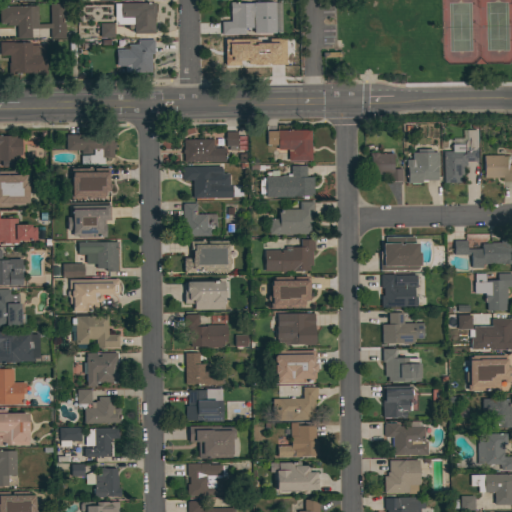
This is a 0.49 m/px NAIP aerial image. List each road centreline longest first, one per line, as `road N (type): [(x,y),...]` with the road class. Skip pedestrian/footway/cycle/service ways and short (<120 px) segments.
road 1 (tertiary): [(0,107),(511,99)]
road 2 (residential): [(350,511),(342,103)]
road 3 (residential): [(152,511),(146,106)]
road 4 (residential): [(511,215),(344,218)]
